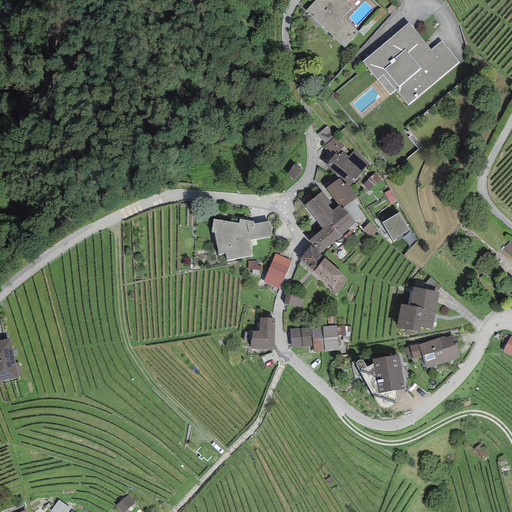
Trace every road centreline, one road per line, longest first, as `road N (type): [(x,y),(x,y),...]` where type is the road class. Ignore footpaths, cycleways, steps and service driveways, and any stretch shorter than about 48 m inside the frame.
road 1 (residential): [(0,294),(52,253),(168,195),(280,205),(297,250),(278,304),(282,345),(297,367),(369,424),(390,425),(425,410),(460,377),(493,321),(511,321)]
road 2 (track): [(115,217),(127,347),(155,387),(226,454)]
road 3 (track): [(335,401),(350,426),(386,443),(474,414),(502,426),(511,441)]
road 4 (residential): [(511,228),(484,193),(511,121)]
